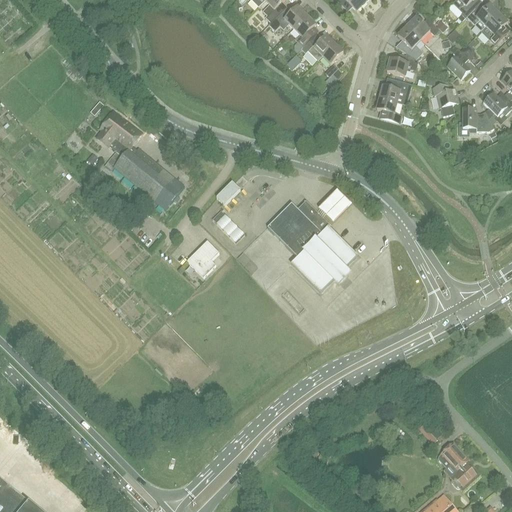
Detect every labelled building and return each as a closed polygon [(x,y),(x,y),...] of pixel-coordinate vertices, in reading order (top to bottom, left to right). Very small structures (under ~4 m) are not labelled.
[(265,2),(267,0),(245,0),(248,2),(250,0),(258,9),(265,2)] [(285,0),(267,0),(265,2),(269,7),(263,13),(267,18),(265,20),(270,25),(271,25),(283,13),(278,8),(285,0)] [(366,4),(362,0),(334,0),(342,8),(347,3),(357,13),(366,4)] [(474,0),(457,0),(452,5),(458,11),(461,8),(465,12),(461,16),(465,20),(467,19),(475,11),(470,5),(474,0)] [(481,33),(499,15),(489,6),(481,14),(476,10),(475,11),(467,19),(481,33)] [(293,31),(307,17),(297,8),(288,18),(283,13),(271,25),(270,25),(268,27),(275,33),(280,28),(283,31),(289,26),(293,31)] [(508,25),(499,15),(481,33),(495,47),(505,38),(500,33),(508,25)] [(310,43),(316,36),(312,31),(316,27),(307,17),(293,31),(299,37),(295,41),(303,49),(310,43)] [(416,19),(407,28),(421,42),(430,33),(434,38),(439,33),(430,23),(425,28),(416,19)] [(443,20),(438,26),(448,35),(453,29),(443,20)] [(416,47),(421,42),(407,28),(398,38),(406,46),(401,52),(406,56),(416,62),(423,55),(416,47)] [(322,58),(335,46),(327,37),(314,50),(312,48),(314,47),(310,43),(303,49),(301,51),(305,56),(308,53),(318,63),(322,58)] [(343,54),(342,53),(343,52),(343,50),(339,47),(337,47),(336,47),(335,46),(322,58),(331,67),(343,54)] [(461,81),(470,72),(463,65),(468,61),(458,51),(453,56),(456,59),(448,68),(461,81)] [(418,64),(416,62),(406,56),(404,65),(390,61),(387,74),(405,79),(407,73),(410,74),(411,72),(416,73),(418,64)] [(325,75),(329,80),(338,71),(334,67),(325,75)] [(511,94),(511,72),(501,83),(511,94)] [(383,88),(380,100),(397,105),(397,104),(405,106),(410,87),(398,84),(396,92),(383,88)] [(440,110),(441,110),(442,112),(443,119),(454,117),(452,107),(458,106),(455,93),(449,94),(447,87),(433,91),(434,98),(437,97),(440,110)] [(511,104),(501,94),(497,99),(493,95),(483,105),(498,119),(502,115),(505,117),(510,112),(509,111),(510,110),(511,111),(511,104)] [(377,112),(381,113),(379,120),(400,126),(402,118),(394,116),(397,105),(380,100),(377,112)] [(489,134),(494,131),(487,117),(482,120),(478,120),(478,118),(477,116),(477,111),(463,111),(463,131),(469,131),(469,135),(477,135),(477,134),(489,134)] [(109,148),(123,159),(132,148),(142,135),(113,113),(100,131),(102,133),(96,140),(108,149),(109,148)] [(185,189),(175,180),(138,150),(137,152),(132,148),(123,159),(114,170),(165,212),(185,189)] [(225,207),(240,191),(232,183),(217,199),(225,207)] [(320,210),(320,211),(317,214),(324,219),(326,217),(331,222),(335,222),(341,215),(350,206),(350,204),(337,192),(336,192),(326,202),(320,209),(320,210)] [(298,211),(292,205),(268,229),(297,259),(291,265),(321,294),(335,280),(339,283),(346,276),(342,273),(357,258),(328,229),(330,227),(324,219),(317,214),(306,203),(298,211)] [(225,216),(221,213),(213,221),(216,225),(225,216)] [(212,263),(220,255),(208,243),(187,263),(204,280),(217,268),(212,263)] [(263,278),(270,269),(263,264),(257,273),(263,278)] [(350,279),(343,284),(348,290),(354,285),(350,279)] [(91,431),(95,427),(73,405),(69,409),(91,431)] [(419,431),(432,446),(437,442),(423,427),(419,431)] [(440,458),(439,462),(447,470),(451,467),(457,474),(459,472),(466,465),(470,462),(454,444),(441,456),(441,457),(440,458)] [(452,482),(452,485),(457,490),(459,490),(462,488),(463,488),(476,476),(468,467),(467,467),(466,465),(459,472),(460,474),(454,479),(455,479),(452,482)] [(0,511),(34,511),(0,483),(0,511)] [(457,511),(444,496),(425,511),(457,511)]
